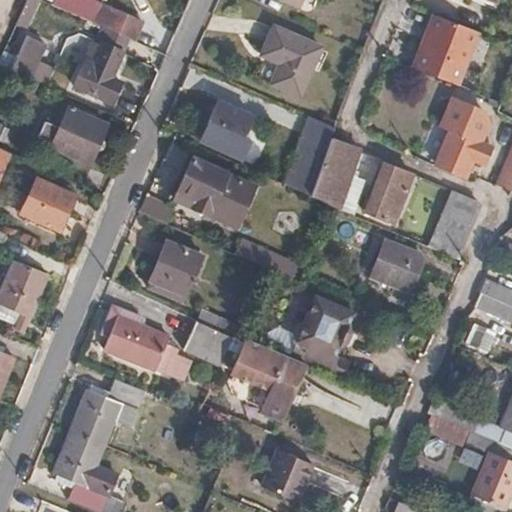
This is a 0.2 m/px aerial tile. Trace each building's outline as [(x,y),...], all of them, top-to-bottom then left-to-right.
[(24,29),(24,30),(38,0),(27,0),(14,29),(19,31),(24,29)] [(280,0),(311,13),(315,0),(280,0)] [(129,39),(143,45),(151,24),(125,13),(116,33),(129,39)] [(477,34),(430,15),(406,68),(434,77),(457,87),(477,34)] [(129,39),(116,33),(101,26),(94,41),(102,44),(91,68),(84,66),(75,87),(112,102),(120,82),(111,77),(122,52),(124,52),(129,39)] [(318,49),(271,29),(260,56),(281,65),(272,86),(299,97),(318,49)] [(0,58),(0,66),(30,79),(44,45),(27,37),(16,60),(2,55),(0,58)] [(94,41),(84,66),(91,68),(102,44),(94,41)] [(435,163),(464,175),(471,160),(482,164),(489,146),(479,142),(487,122),(485,113),(450,99),(440,125),(448,129),(435,163)] [(225,131),(239,137),(248,116),(215,102),(198,140),(218,149),(225,131)] [(89,164),(106,126),(66,108),(49,146),(89,164)] [(331,139),(336,127),(311,116),(301,139),(327,150),(331,139)] [(231,155),(239,137),(225,131),(218,149),(231,155)] [(309,195),(334,206),(338,208),(360,151),(331,139),(327,150),(309,195)] [(0,177),(11,155),(0,149),(0,177)] [(511,193),(511,150),(497,184),(511,191),(511,193)] [(239,180),(191,159),(176,192),(195,200),(193,206),(223,219),(239,180)] [(403,191),(411,172),(384,161),(361,217),(379,224),(383,214),(393,219),(403,192),(403,191)] [(57,230),(73,196),(34,178),(26,197),(7,188),(1,202),(16,208),(16,211),(57,230)] [(439,252),(464,263),(488,205),(462,194),(439,252)] [(138,211),(166,224),(173,207),(145,195),(138,211)] [(145,288),(180,303),(200,257),(165,241),(145,288)] [(424,260),(385,242),(373,271),(389,276),(386,281),(410,291),(424,260)] [(511,257),(511,245),(506,244),(503,255),(511,257)] [(261,266),(290,279),(295,265),(266,253),(261,266)] [(42,280),(11,266),(0,292),(0,321),(12,327),(16,317),(26,320),(42,280)] [(511,291),(485,280),(481,291),(511,303),(511,291)] [(511,303),(481,291),(475,305),(511,320),(511,303)] [(302,362),(341,379),(347,363),(332,357),(337,346),(346,342),(350,331),(346,323),(352,312),(314,296),(311,298),(305,301),(302,309),(305,315),(305,318),(303,321),(295,324),(293,331),(295,338),(288,357),(302,362)] [(139,322),(111,310),(99,338),(107,342),(103,353),(170,382),(179,362),(174,361),(176,355),(165,350),(167,344),(137,331),(139,322)] [(230,338),(232,332),(235,326),(199,311),(194,321),(230,338)] [(182,350),(217,366),(230,338),(194,321),(182,350)] [(469,324),(466,348),(489,351),(492,327),(469,324)] [(302,362),(288,357),(245,338),(232,368),(270,386),(262,407),(279,416),(302,362)] [(0,346),(0,383),(13,352),(0,346)] [(71,431),(104,445),(114,419),(131,426),(146,392),(116,379),(111,392),(107,398),(88,390),(71,431)] [(107,398),(111,392),(90,384),(88,390),(107,398)] [(471,415),(433,397),(427,410),(459,424),(495,439),(511,446),(511,398),(499,427),(471,415)] [(223,419),(226,412),(210,405),(207,412),(223,419)] [(459,424),(427,410),(421,425),(454,439),(459,424)] [(67,499),(97,511),(117,511),(121,503),(102,495),(111,475),(94,469),(104,445),(71,431),(53,474),(74,482),(70,491),(67,499)] [(427,438),(423,454),(439,458),(443,442),(427,438)] [(511,446),(495,439),(472,493),(505,508),(511,490),(511,446)] [(313,468),(275,451),(259,487),(297,504),(313,468)] [(50,482),(70,491),(74,482),(53,474),(50,482)] [(472,493),(466,506),(480,511),(502,511),(505,508),(472,493)] [(399,502),(394,511),(418,511),(419,510),(399,502)]
